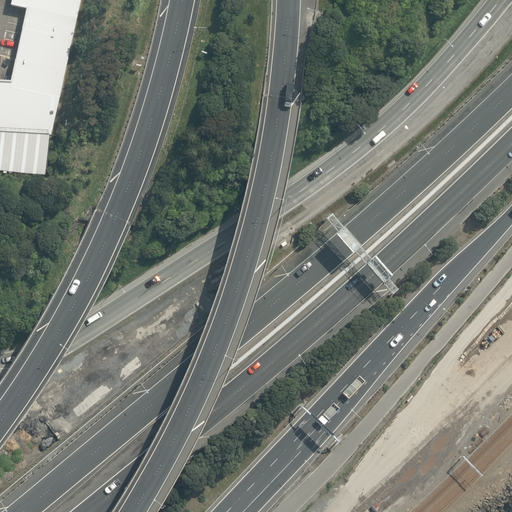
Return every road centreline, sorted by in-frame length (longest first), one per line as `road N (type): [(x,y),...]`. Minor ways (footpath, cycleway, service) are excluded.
road 1 (motorway): [(19,511),(308,273),(511,90)]
road 2 (motorway): [(511,144),(336,306),(89,511)]
road 3 (motorway): [(289,0),(280,97),(246,256),(183,427),(132,511)]
road 4 (trunk): [(106,319),(390,122),(504,0)]
road 5 (motorway): [(0,421),(45,351),(132,172),(180,0)]
road 6 (trunk): [(511,216),(225,511)]
road 7 (trunk): [(0,380),(106,319)]
